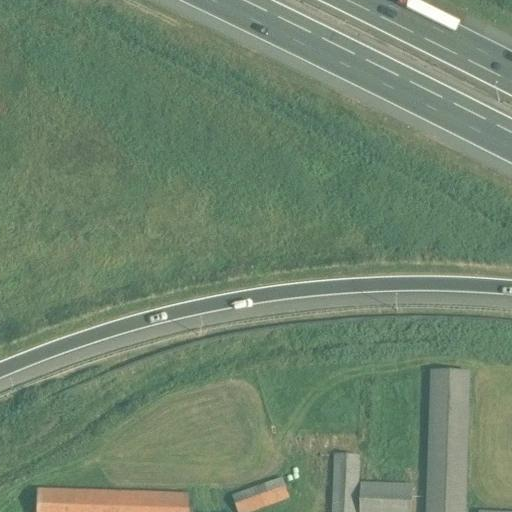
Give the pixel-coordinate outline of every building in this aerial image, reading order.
[(464,511),(469,375),(432,374),(427,511),(464,511)] [(357,511),(359,456),(333,456),(332,511),(357,511)] [(232,498),(237,511),(250,511),(288,497),(281,479),(232,498)] [(360,511),(411,511),(413,488),(361,486),(360,511)] [(36,491),(35,511),(187,511),(188,496),(36,491)]
